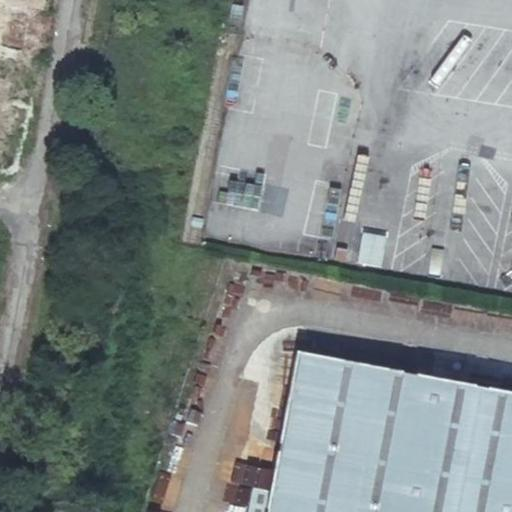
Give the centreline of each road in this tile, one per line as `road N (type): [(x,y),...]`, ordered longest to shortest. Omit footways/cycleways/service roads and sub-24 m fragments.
road 1 (unknown): [(511,349),(269,314),(240,342),(181,511)]
road 2 (unknown): [(390,0),(386,65),(411,136),(431,147),(511,158)]
